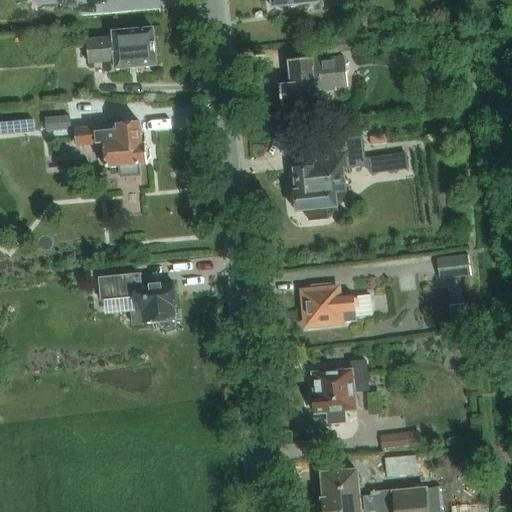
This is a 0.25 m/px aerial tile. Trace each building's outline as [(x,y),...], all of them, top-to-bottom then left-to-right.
[(271,0),(272,9),(319,3),(318,0),(271,0)] [(115,70),(157,67),(153,30),(112,33),(113,39),(87,41),(89,65),(115,62),(115,70)] [(324,42),(325,56),(358,52),(356,38),(324,42)] [(336,89),(348,87),(345,58),(313,62),(312,59),(288,62),(291,86),(280,87),(282,106),(317,103),(316,93),(336,91),(336,89)] [(45,119),(46,132),(71,129),(70,116),(45,119)] [(148,163),(151,159),(150,151),(146,147),(146,145),(142,146),(140,123),(117,125),(117,126),(75,130),(76,147),(96,146),(97,151),(104,151),(106,169),(120,168),(121,179),(140,177),(139,166),(148,165),(148,163)] [(343,169),(365,167),(363,139),(327,142),(329,161),(318,162),(318,168),(293,171),(295,192),(294,194),(291,198),(292,208),(296,211),(296,213),(308,212),(309,222),(327,220),(326,210),(337,209),(336,194),(346,193),(343,169)] [(407,154),(394,155),(396,171),(409,170),(407,154)] [(437,259),(439,281),(471,277),(469,255),(437,259)] [(175,326),(176,321),(174,308),(176,308),(174,284),(142,287),(140,275),(99,279),(101,301),(136,298),(137,311),(144,311),(145,324),(160,323),(161,327),(164,329),(169,330),(172,329),(175,326)] [(306,327),(357,322),(356,317),(372,316),(370,296),(354,298),(354,297),(339,299),(338,289),(332,290),(331,284),(316,286),(317,291),(303,293),(306,327)] [(468,324),(465,305),(449,307),(452,326),(468,324)] [(355,393),(369,392),(366,362),(351,363),(351,371),(312,375),(314,395),(313,395),(310,398),(310,401),(311,409),(311,413),(315,415),(328,414),(329,425),(345,423),(344,412),(356,411),(355,393)] [(379,437),(381,451),(419,446),(417,432),(379,437)] [(416,457),(386,460),(388,483),(418,480),(416,457)] [(390,511),(390,510),(400,509),(398,492),(398,491),(391,492),(372,494),(372,498),(364,498),(365,511),(360,511),(360,497),(357,471),(322,475),(322,478),(320,478),(322,501),(323,511),(390,511)] [(400,511),(428,511),(426,490),(398,492),(400,509),(400,511)]
